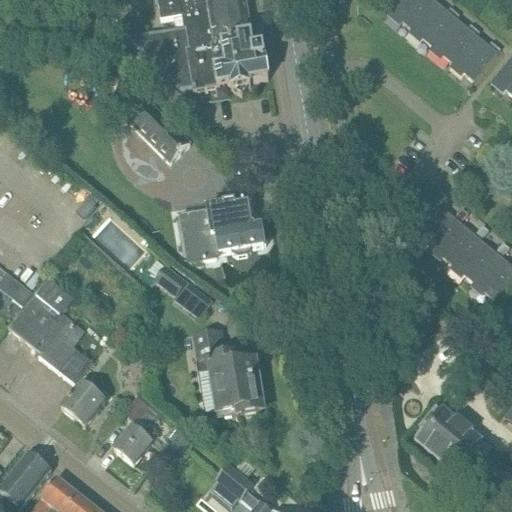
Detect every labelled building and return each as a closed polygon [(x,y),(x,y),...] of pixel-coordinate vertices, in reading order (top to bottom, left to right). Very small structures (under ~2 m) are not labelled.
[(156,0),(161,23),(181,19),(184,35),(140,43),(193,95),(230,89),(231,92),(242,100),(250,90),(250,86),(268,83),(271,76),(270,70),(264,64),(262,55),(253,56),(251,44),(252,44),(245,0),(156,0)] [(403,0),(390,16),(411,33),(435,4),(436,5),(438,1),(436,0),(430,0),(429,0),(403,0)] [(411,33),(432,51),(456,22),(459,18),(454,14),(451,17),(436,5),(435,4),(411,33)] [(453,68),(477,39),(480,36),(474,31),(471,34),(456,22),(432,51),(453,68)] [(477,39),(453,68),(474,85),(500,53),(495,48),(492,52),(477,39)] [(511,61),(493,84),(511,99),(511,61)] [(118,71),(110,78),(127,95),(134,88),(118,71)] [(151,108),(131,127),(148,145),(170,167),(190,148),(151,108)] [(411,235),(430,251),(454,221),(440,209),(447,200),(441,195),(433,205),(435,206),(411,235)] [(209,223),(195,225),(202,264),(216,262),(218,258),(220,258),(232,256),(232,258),(237,261),(247,259),(251,254),(251,252),(264,250),(263,249),(265,249),(269,243),(267,235),(263,231),(261,232),(261,231),(259,231),(257,223),(255,224),(252,203),(235,206),(234,206),(223,207),(223,208),(207,211),(209,223)] [(430,251),(451,269),(476,239),(475,239),(460,227),(468,217),(462,212),(454,221),(430,251)] [(451,269),(473,286),(497,257),(495,256),(481,244),(489,234),(483,229),(475,239),(476,239),(451,269)] [(497,257),(473,286),(494,304),(511,283),(511,269),(501,261),(509,251),(503,246),(495,256),(497,257)] [(8,331),(41,358),(68,324),(62,320),(74,304),(46,282),(20,316),(8,331)] [(68,324),(41,358),(39,361),(76,390),(95,366),(94,365),(105,350),(86,335),(84,337),(68,324)] [(199,354),(197,355),(199,372),(211,370),(213,384),(211,384),(212,396),(215,396),(218,417),(238,414),(238,418),(263,414),(253,357),(224,362),(220,336),(197,340),(199,354)] [(511,338),(505,347),(496,339),(491,345),(501,354),(502,352),(511,359),(511,338)] [(61,412),(85,431),(97,415),(109,400),(100,393),(96,398),(82,386),(61,412)] [(124,416),(137,426),(150,410),(137,400),(124,416)] [(414,444),(464,485),(476,469),(491,451),(458,423),(442,410),(414,444)] [(114,453),(134,470),(154,445),(152,444),(158,436),(148,428),(141,437),(133,430),(114,453)] [(174,428),(166,438),(173,444),(180,435),(181,433),(174,428)] [(162,458),(173,466),(190,443),(180,435),(173,444),(162,458)] [(15,472),(0,490),(0,511),(21,511),(39,490),(51,474),(28,456),(15,472)] [(267,511),(248,496),(252,490),(228,472),(217,486),(241,505),(242,504),(252,511),(267,511)] [(50,511),(51,510),(53,511),(69,511),(79,500),(57,483),(41,502),(42,503),(34,511),(50,511)] [(93,511),(79,500),(69,511),(93,511)]
